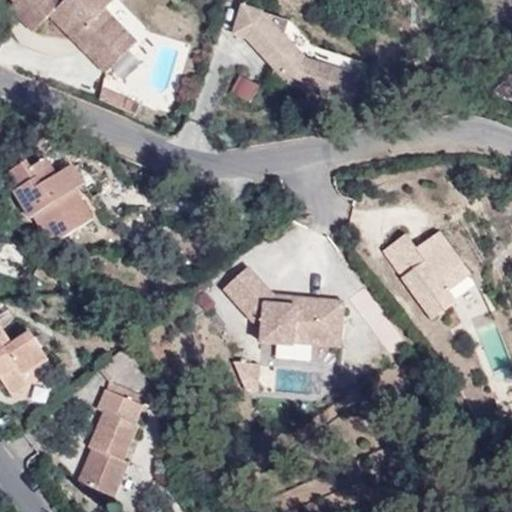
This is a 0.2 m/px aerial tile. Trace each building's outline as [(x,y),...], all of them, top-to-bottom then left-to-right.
[(23,12),(18,17),(35,35),(52,18),(108,75),(139,44),(108,11),(118,0),(70,0),(64,7),(56,0),(11,0),(17,6),(23,12)] [(12,11),(18,17),(23,12),(17,6),(12,11)] [(288,36),(293,21),(246,6),(237,34),(256,40),(281,65),(278,68),(274,79),(355,103),(363,76),(312,60),(311,60),(288,36)] [(296,22),(293,21),(288,36),(311,60),(312,60),(363,76),(367,61),(317,46),(296,22)] [(107,90),(102,100),(138,116),(142,105),(107,90)] [(26,161),(8,173),(18,188),(13,192),(29,218),(32,216),(41,230),(44,228),(54,243),(109,209),(99,193),(84,202),(76,190),(84,184),(73,164),(56,175),(46,159),(31,168),(26,161)] [(444,231),(430,242),(435,248),(427,255),(422,248),(411,234),(393,249),(413,275),(409,279),(441,318),(463,300),(455,290),(477,274),(444,231)] [(435,248),(430,242),(422,248),(427,255),(435,248)] [(266,303),(275,295),(250,266),(225,288),(254,321),(264,323),(263,342),(295,345),(295,342),(342,346),(346,301),(298,297),(298,305),(266,303)] [(298,297),(275,295),(266,303),(298,305),(298,297)] [(0,328),(0,379),(11,396),(28,386),(21,376),(47,359),(30,332),(10,344),(0,328)] [(102,368),(112,382),(141,360),(131,346),(102,368)] [(110,381),(106,389),(142,406),(146,397),(112,382),(110,381)] [(142,406),(106,389),(98,409),(104,412),(89,447),(92,449),(79,482),(114,497),(129,463),(124,460),(138,426),(134,424),(142,406)]
